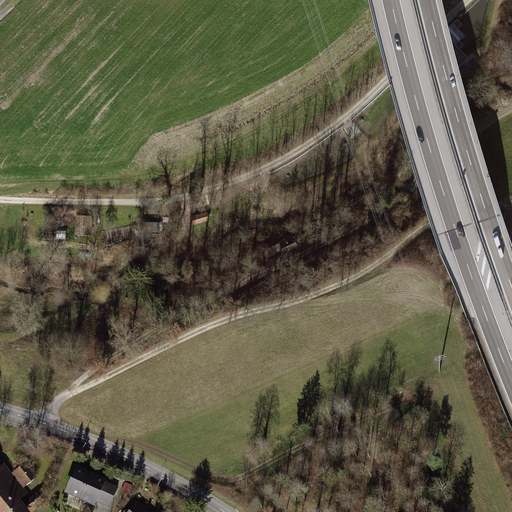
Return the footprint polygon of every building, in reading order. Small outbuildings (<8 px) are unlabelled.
[(91,220),(78,219),(78,235),(90,235),(91,220)] [(285,239),(274,242),(276,250),(287,247),(285,239)] [(0,460),(0,511),(29,511),(20,500),(28,494),(24,489),(37,480),(25,465),(14,474),(7,464),(4,466),(0,460)] [(89,474),(77,469),(66,496),(96,508),(98,503),(112,509),(121,487),(102,479),(89,474)] [(134,486),(126,483),(122,491),(130,495),(134,486)] [(37,495),(25,504),(32,511),(43,503),(37,495)]
